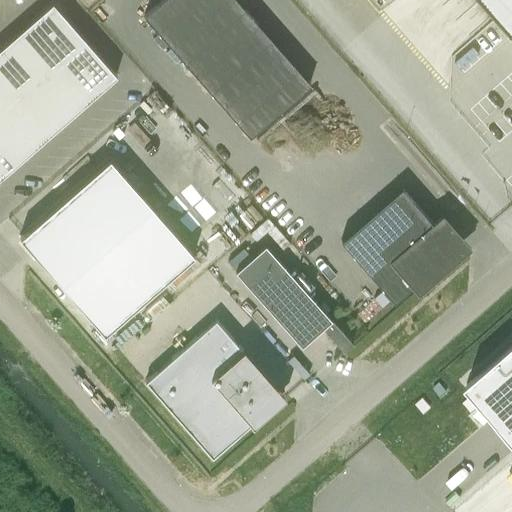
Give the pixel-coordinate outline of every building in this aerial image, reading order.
[(160,0),(144,14),(197,75),(257,22),(238,0),(160,0)] [(511,0),(479,0),(511,37),(511,0)] [(52,1),(0,46),(0,175),(116,74),(52,1)] [(19,235),(19,236),(22,240),(24,238),(67,287),(65,288),(65,289),(104,333),(195,254),(109,156),(19,235)] [(435,225),(401,186),(341,239),(394,300),(412,284),(415,288),(464,244),(442,218),(435,225)] [(331,319),(265,244),(235,270),(301,345),(323,327),(343,350),(352,342),(332,318),(331,319)] [(216,318),(145,380),(212,456),(252,421),(254,423),(286,395),(244,347),(242,349),(216,318)] [(511,341),(469,379),(511,428),(511,341)]
